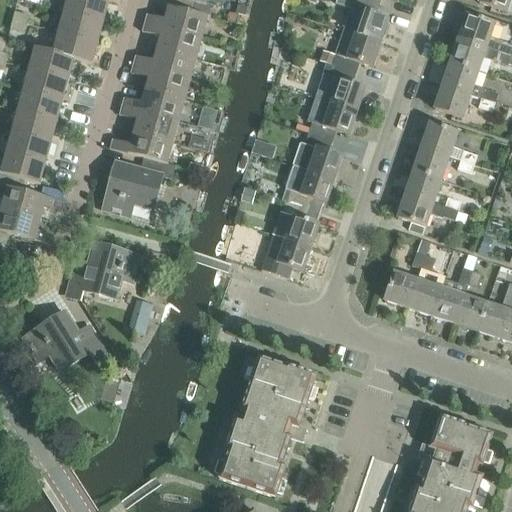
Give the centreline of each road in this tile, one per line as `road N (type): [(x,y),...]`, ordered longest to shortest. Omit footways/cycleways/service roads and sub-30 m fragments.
road 1 (residential): [(324,325),(436,0)]
road 2 (residential): [(53,278),(133,0)]
road 3 (residential): [(397,349),(345,511)]
road 4 (tertiary): [(80,511),(0,386)]
road 5 (residential): [(511,388),(397,349)]
